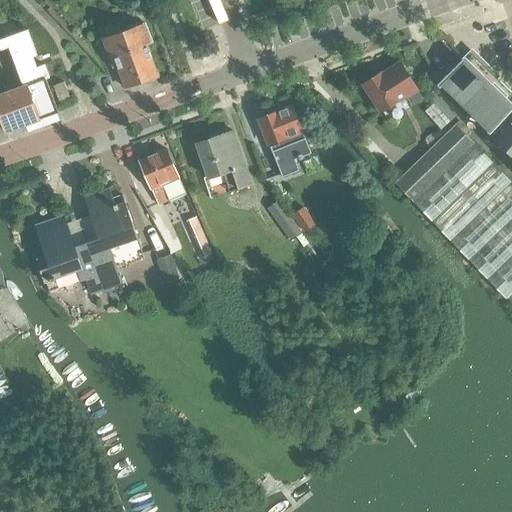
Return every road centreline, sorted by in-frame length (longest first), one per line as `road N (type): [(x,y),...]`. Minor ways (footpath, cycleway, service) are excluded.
road 1 (tertiary): [(0,156),(248,67)]
road 2 (residential): [(248,67),(446,0)]
